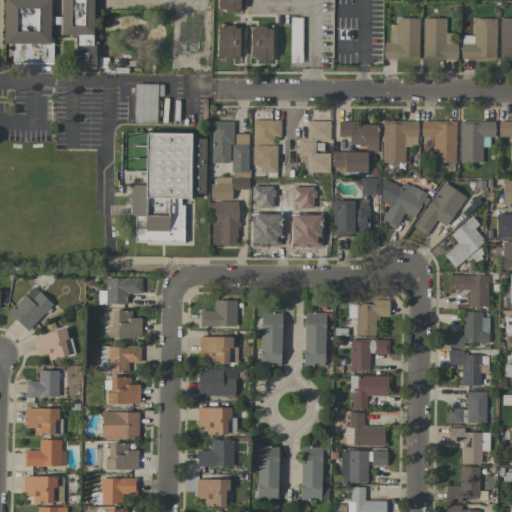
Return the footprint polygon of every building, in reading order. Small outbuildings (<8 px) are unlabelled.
[(51,0),(3,0),(3,44),(12,44),(12,64),(51,65),(51,0)] [(93,69),(93,0),(61,0),(61,36),(75,36),(75,69),(93,69)] [(239,0),(217,0),(217,11),(239,11),(239,0)] [(419,18),(392,18),(392,42),(384,41),(383,59),(418,60),(419,18)] [(422,59),(457,60),(457,44),(452,43),(452,33),(445,33),(445,19),(423,18),(422,59)] [(496,19),(473,18),(473,35),(461,35),(461,60),(495,60),(496,19)] [(511,59),(511,18),(500,18),(499,59),(511,59)] [(216,59),(239,59),(239,27),(217,26),(216,59)] [(250,27),(249,59),(272,60),(272,27),(250,27)] [(133,123),(156,124),(156,96),(162,96),(163,85),(134,84),(133,123)] [(259,173),(275,173),(276,137),(280,137),(280,120),(253,120),(252,166),(259,166),(259,173)] [(232,121),(211,121),(211,163),(231,163),(232,121)] [(329,173),(329,153),(314,153),(315,141),(329,141),(330,121),(307,121),(306,138),(298,138),(297,160),(305,160),(305,172),(329,173)] [(417,122),(382,121),(381,162),(404,163),(404,146),(417,147),(417,122)] [(454,163),(455,121),(421,121),(421,137),(433,138),(433,162),(454,163)] [(460,121),(459,163),(481,163),(482,147),(488,147),(489,137),(494,137),(494,122),(460,121)] [(511,121),(498,122),(498,137),(510,137),(510,163),(511,162),(511,121)] [(377,152),(378,124),(338,123),(337,137),(350,137),(349,145),(367,145),(367,152),(377,152)] [(134,244),(183,244),(183,199),(195,199),(195,194),(205,194),(205,139),(196,139),(196,133),(146,133),(146,171),(135,171),(135,185),(130,185),(130,217),(134,217),(134,244)] [(247,134),(232,134),(232,173),(248,173),(247,134)] [(367,152),(332,152),(332,167),(343,167),(343,172),(366,173),(367,152)] [(360,195),(379,195),(379,179),(360,178),(360,195)] [(395,230),(403,213),(414,218),(426,193),(403,182),(401,187),(385,180),(376,199),(389,205),(381,223),(395,230)] [(511,180),(502,181),(503,204),(511,203),(511,180)] [(445,227),(465,197),(442,182),(412,227),(425,235),(436,221),(445,227)] [(210,200),(231,201),(231,184),(210,184),(210,200)] [(213,202),(214,224),(219,223),(219,246),(237,245),(236,201),(213,202)] [(353,237),(354,201),(333,201),(332,236),(353,237)] [(368,231),(368,201),(354,201),(354,231),(368,231)] [(511,237),(511,214),(496,214),(495,238),(511,237)] [(443,256),(455,268),(484,241),(473,229),(478,224),(471,216),(450,235),(457,243),(443,256)] [(511,241),(502,242),(502,270),(511,269),(511,241)] [(487,276),(449,275),(449,290),(467,290),(467,307),(487,307),(487,276)] [(141,278),(105,278),(105,304),(126,304),(126,294),(141,293),(141,278)] [(52,305),(33,286),(8,312),(27,331),(52,305)] [(236,300),(214,301),(214,310),(199,311),(199,327),(236,326),(236,300)] [(347,318),(356,318),(356,336),(376,336),(376,316),(388,316),(388,300),(371,300),(371,305),(347,305),(347,318)] [(141,338),(141,318),(131,318),(131,311),(109,311),(109,337),(141,338)] [(281,313),(261,312),(259,366),(280,366),(281,313)] [(323,366),(324,313),(304,312),(303,366),(323,366)] [(488,317),(481,317),(481,312),(461,312),(460,333),(448,333),(447,347),(463,347),(463,343),(488,344),(488,317)] [(37,356),(47,354),(48,360),(72,354),(66,328),(32,337),(37,356)] [(231,337),(200,337),(200,363),(236,362),(236,347),(232,347),(231,337)] [(368,372),(369,354),(388,354),(388,340),(350,340),(349,372),(368,372)] [(128,373),(128,362),(140,363),(140,347),(101,346),(100,372),(128,373)] [(460,386),(479,387),(480,373),(487,373),(487,355),(462,355),(462,351),(447,350),(447,365),(461,365),(460,386)] [(198,395),(235,396),(235,369),(198,368),(198,395)] [(58,371),(38,370),(38,381),(26,381),(26,397),(57,397),(58,371)] [(387,376),(350,376),(350,409),(366,409),(366,396),(387,395),(387,376)] [(129,377),(108,377),(107,404),(139,404),(139,384),(129,384),(129,377)] [(447,409),(447,423),(484,424),(485,392),(466,392),(465,409),(447,409)] [(511,403),(511,426),(511,395),(502,395),(502,403),(511,403)] [(206,434),(235,434),(235,418),(230,418),(230,408),(197,407),(196,427),(206,427),(206,434)] [(58,409),(25,408),(25,428),(33,428),(33,435),(61,435),(61,418),(57,418),(58,409)] [(138,439),(138,412),(102,412),(102,438),(138,439)] [(384,427),(362,426),(363,413),(348,413),(348,428),(344,428),(343,445),(383,446),(384,427)] [(488,432),(463,432),(463,428),(448,428),(448,444),(461,444),(461,464),(480,464),(480,451),(488,451),(488,432)] [(60,440),(39,440),(39,450),(24,451),(25,466),(65,466),(65,451),(60,451),(60,440)] [(197,466),(232,467),(232,441),(210,440),(210,451),(197,450),(197,466)] [(138,450),(128,450),(128,444),(106,443),(106,470),(137,470),(138,450)] [(256,499),(277,500),(277,447),(257,446),(256,499)] [(320,486),(321,447),(301,446),(299,500),(327,500),(327,487),(320,486)] [(367,482),(367,465),(386,465),(386,451),(340,451),(340,482),(367,482)] [(459,486),(445,486),(445,501),(478,501),(479,467),(459,467),(459,486)] [(63,477),(23,476),(22,496),(32,496),(32,503),(62,503),(63,477)] [(136,479),(99,478),(99,493),(90,492),(90,505),(122,505),(122,494),(136,494),(136,479)] [(195,498),(204,498),(204,506),(224,507),(225,491),(228,491),(229,480),(196,479),(195,498)] [(385,511),(385,501),(364,500),(364,487),(348,487),(348,511),(385,511)]
